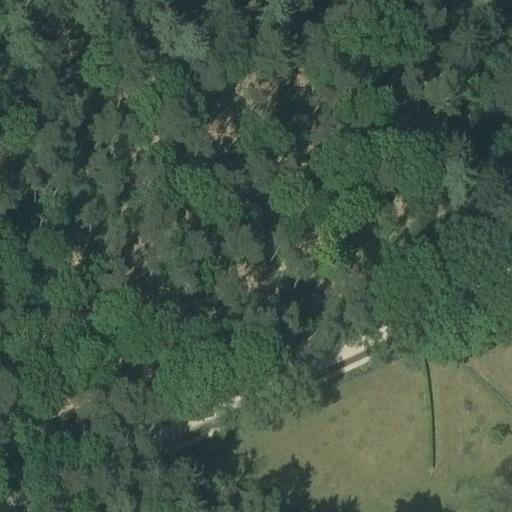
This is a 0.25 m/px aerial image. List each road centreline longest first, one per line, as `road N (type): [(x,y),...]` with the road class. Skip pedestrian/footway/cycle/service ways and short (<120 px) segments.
road 1 (track): [(21,511),(511,277)]
road 2 (track): [(439,0),(423,335)]
road 3 (track): [(0,419),(121,431),(260,511)]
road 4 (track): [(418,511),(435,480),(440,373),(423,335)]
